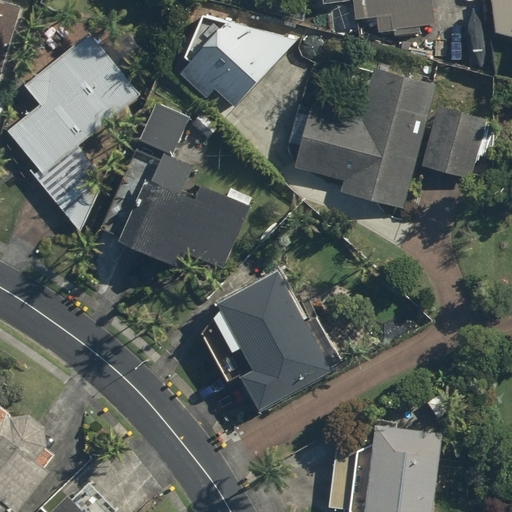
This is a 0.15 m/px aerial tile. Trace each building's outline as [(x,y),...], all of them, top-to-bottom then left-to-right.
[(0,0),(0,82),(22,7),(0,0)] [(378,33),(437,25),(433,0),(324,0),(325,2),(340,0),(353,0),(356,19),(376,16),(378,33)] [(511,0),(489,0),(494,32),(511,36),(511,0)] [(214,89),(235,108),(297,39),(228,22),(182,73),(207,96),(214,89)] [(35,178),(80,230),(103,177),(79,147),(142,96),(125,75),(146,58),(129,36),(89,32),(25,87),(40,104),(6,133),(41,173),(35,178)] [(341,192),(403,208),(435,85),(374,69),(361,118),(309,105),(292,168),(343,181),(341,192)] [(140,141),(172,155),(189,116),(156,103),(140,141)] [(486,119),(437,105),(421,165),(469,179),(486,119)] [(121,240),(179,265),(184,254),(225,271),(252,205),(198,182),(192,196),(183,192),(194,165),(163,152),(151,182),(146,180),(121,240)] [(317,311),(303,319),(277,272),(220,304),(254,366),(238,375),(259,413),(333,372),(330,366),(343,359),(317,311)] [(9,511),(50,454),(38,445),(46,434),(2,404),(0,406),(0,508),(5,511),(9,511)] [(434,511),(444,432),(373,423),(362,511),(434,511)] [(85,511),(67,494),(48,511),(85,511)]
